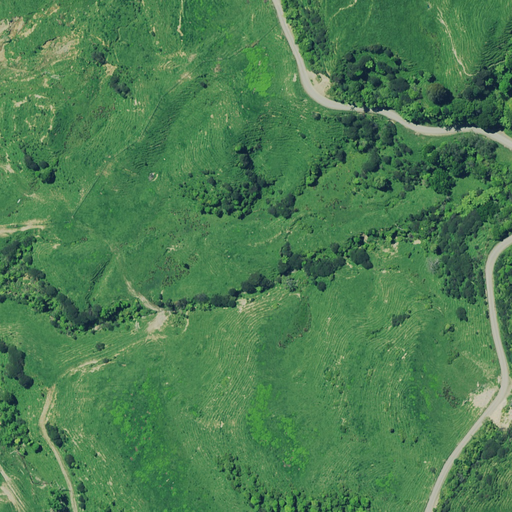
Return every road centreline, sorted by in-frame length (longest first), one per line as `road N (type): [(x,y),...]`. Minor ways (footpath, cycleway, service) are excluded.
road 1 (unclassified): [(511,143),(473,125),(428,127),(379,108),(320,100),(307,87),(277,0)]
road 2 (unclassified): [(427,511),(455,452),(505,385),(488,273),(498,247),(511,238)]
